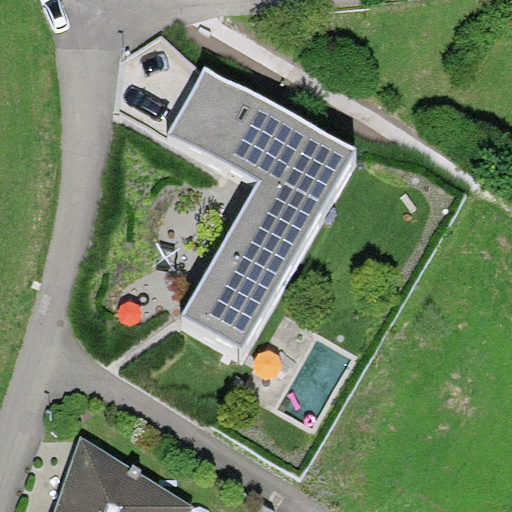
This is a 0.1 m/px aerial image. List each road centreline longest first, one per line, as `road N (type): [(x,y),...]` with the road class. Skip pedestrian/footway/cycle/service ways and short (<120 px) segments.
road 1 (residential): [(69,12),(78,162),(63,257),(0,462)]
road 2 (residential): [(69,12),(275,0)]
